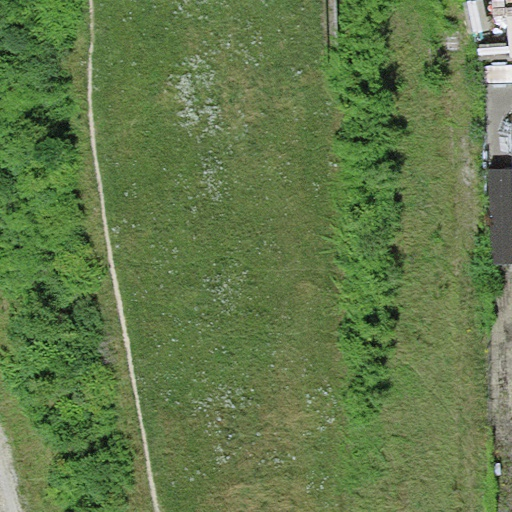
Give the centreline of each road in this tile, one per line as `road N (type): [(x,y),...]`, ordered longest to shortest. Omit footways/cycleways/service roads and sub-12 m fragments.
road 1 (motorway): [(180,0),(203,511)]
road 2 (motorway): [(286,511),(264,0)]
road 3 (track): [(471,511),(470,178),(458,17)]
